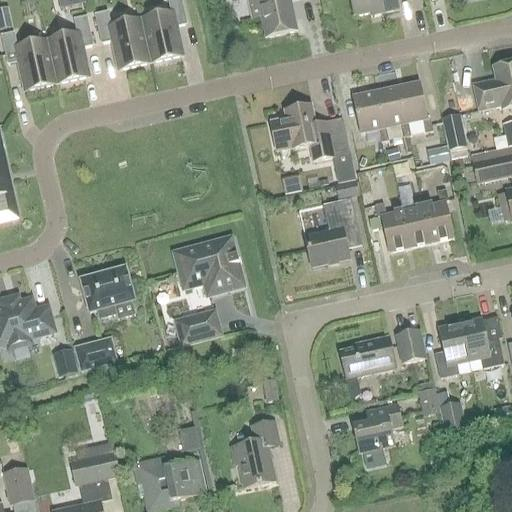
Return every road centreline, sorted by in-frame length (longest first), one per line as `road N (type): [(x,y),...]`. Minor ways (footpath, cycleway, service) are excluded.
road 1 (residential): [(0,265),(46,245),(57,223),(41,155),(47,137),(67,123),(511,25)]
road 2 (residential): [(321,511),(325,474),(289,325),(511,277)]
